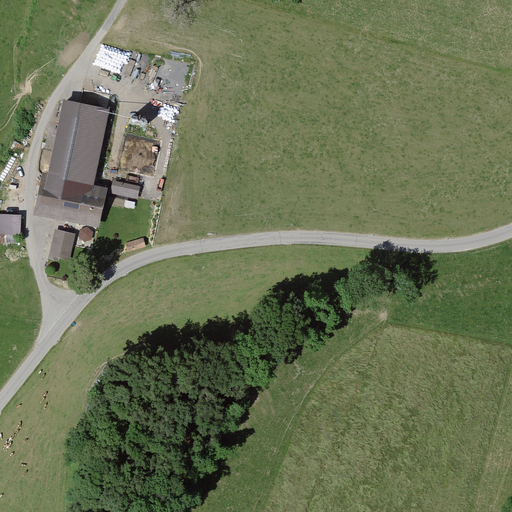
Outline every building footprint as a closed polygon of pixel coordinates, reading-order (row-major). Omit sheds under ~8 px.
[(33,215),(100,228),(107,189),(95,187),(110,110),(63,101),(48,175),(42,174),(33,215)] [(140,187),(113,181),(111,192),(137,198),(140,187)] [(21,217),(0,215),(0,234),(20,235),(21,217)] [(79,237),(93,239),(95,228),(80,226),(79,237)] [(54,229),(47,260),(70,265),(77,235),(54,229)] [(143,239),(125,244),(128,252),(146,247),(143,239)]
